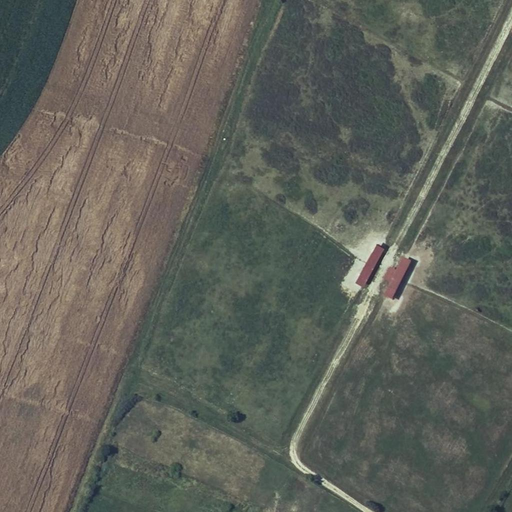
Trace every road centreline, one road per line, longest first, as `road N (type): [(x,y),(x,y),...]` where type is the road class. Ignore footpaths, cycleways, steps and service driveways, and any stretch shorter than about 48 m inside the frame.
road 1 (track): [(274,0),(233,139),(201,174),(72,511)]
road 2 (track): [(125,372),(365,511)]
